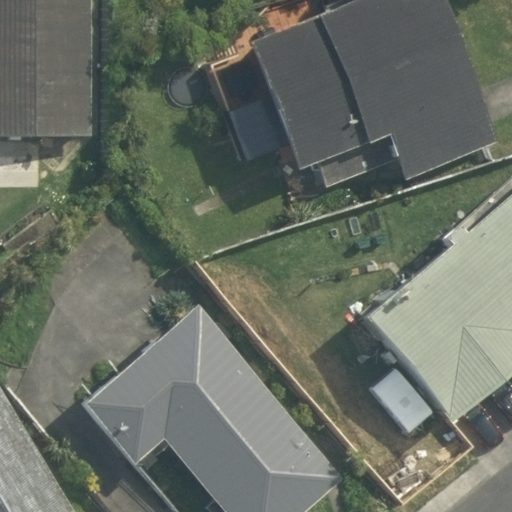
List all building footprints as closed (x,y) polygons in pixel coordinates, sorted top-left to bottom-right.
[(85,0),(0,0),(0,146),(81,149),(85,0)] [(245,170),(279,157),(291,189),(386,154),(396,180),(492,144),(438,0),(396,0),(346,19),(338,0),(335,0),(254,31),(261,51),(242,58),(261,109),(227,122),(245,170)] [(511,200),(360,335),(450,437),(511,381),(511,200)] [(183,307),(70,415),(131,480),(159,453),(214,511),(310,511),(346,479),(183,307)] [(59,511),(0,411),(0,511),(59,511)]
